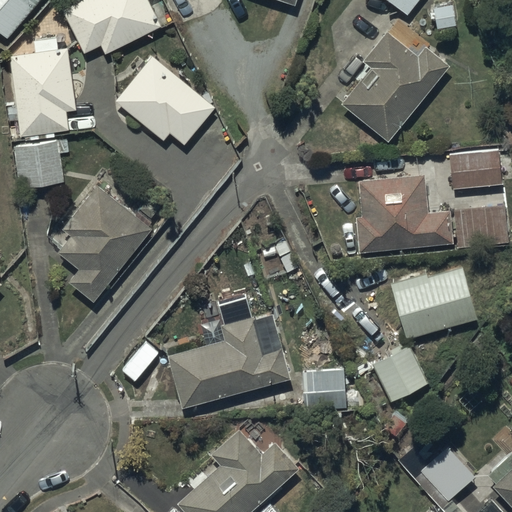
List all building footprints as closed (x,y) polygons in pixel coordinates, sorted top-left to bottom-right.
[(33,0),(0,0),(0,23),(7,30),(33,0)] [(68,0),(63,3),(85,46),(102,38),(106,46),(161,19),(151,0),(68,0)] [(455,0),(434,0),(438,23),(459,20),(455,0)] [(418,48),(388,23),(365,53),(372,59),(344,96),(390,131),(452,56),(428,37),(418,48)] [(17,101),(21,129),(69,123),(67,103),(76,102),(68,42),(59,43),(57,32),(35,35),(36,46),(10,49),(11,55),(0,56),(0,59),(5,102),(17,101)] [(215,100),(153,49),(116,94),(164,133),(170,125),(184,137),(215,100)] [(58,136),(58,134),(15,140),(20,180),(64,174),(61,148),(70,147),(68,135),(58,136)] [(499,143),(450,148),(453,182),(502,178),(499,143)] [(363,208),(357,208),(360,244),(454,234),(451,202),(428,204),(424,166),(360,173),(363,208)] [(64,220),(72,226),(59,243),(80,259),(69,273),(95,293),(153,220),(98,176),(64,220)] [(505,197),(455,202),(459,240),(509,235),(505,197)] [(427,266),(392,276),(408,331),(478,311),(463,259),(427,269),(427,266)] [(226,331),(169,348),(183,400),(292,371),(274,305),(257,309),(257,307),(222,316),(226,331)] [(429,375),(410,338),(373,357),(392,394),(429,375)] [(306,348),(312,348),(312,367),(334,366),(333,348),(321,348),(321,344),(314,344),(314,345),(306,345),(306,348)] [(163,360),(134,382),(144,395),(173,373),(163,360)] [(352,373),(304,374),(304,392),(353,392),(352,373)] [(409,419),(396,407),(378,426),(391,438),(409,419)] [(262,446),(240,421),(211,447),(221,457),(179,496),(193,511),(242,511),(300,460),(276,433),(262,446)] [(511,511),(511,443),(488,465),(496,474),(493,476),(501,485),(471,511),(511,511)] [(470,479),(441,447),(415,472),(444,503),(470,479)]
